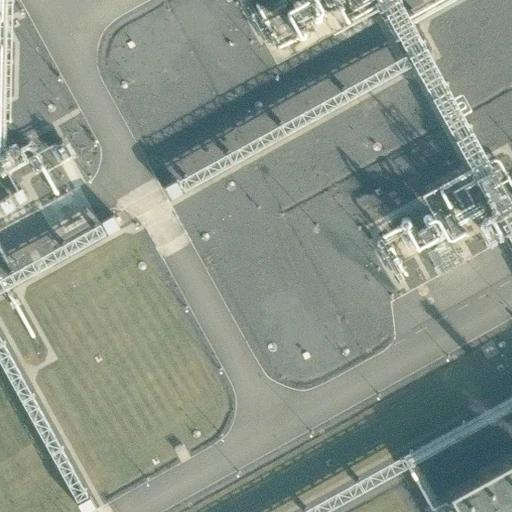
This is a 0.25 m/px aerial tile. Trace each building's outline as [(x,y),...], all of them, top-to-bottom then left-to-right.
[(275,0),(255,11),(276,49),(331,19),(342,39),(391,13),(384,0),(275,0)] [(190,153),(159,168),(173,195),(258,153),(252,139),(221,155),(220,153),(196,165),(190,153)] [(38,163),(24,140),(0,153),(0,226),(32,208),(14,176),(38,163)] [(498,228),(467,171),(367,226),(398,283),(498,228)] [(511,511),(511,461),(453,495),(462,511),(511,511)]
